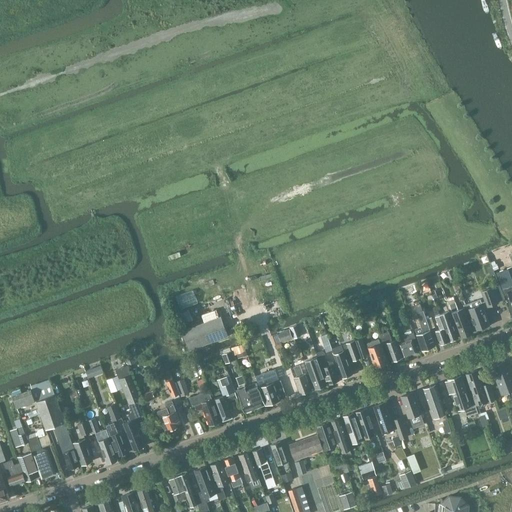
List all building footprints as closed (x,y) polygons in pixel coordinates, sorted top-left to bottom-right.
[(511,266),(497,272),(503,289),(504,293),(507,292),(511,305),(511,266)] [(475,330),(490,325),(483,308),(499,302),(498,301),(504,298),(499,285),(481,292),(484,301),(482,302),(481,299),(466,304),(475,330)] [(449,303),(452,312),(461,337),(473,332),(465,313),(461,315),(459,310),(458,309),(455,301),(449,303)] [(420,303),(415,305),(417,312),(416,313),(423,332),(417,335),(422,350),(435,346),(429,331),(430,330),(430,328),(426,318),(423,310),(422,310),(420,303)] [(437,307),(433,309),(435,315),(435,317),(440,330),(436,332),(440,344),(449,341),(440,314),(437,307)] [(448,311),(440,314),(449,341),(458,337),(448,311)] [(189,350),(227,336),(220,316),(182,330),(189,350)] [(296,325),(290,327),(294,338),(300,336),(296,325)] [(384,332),(382,327),(378,329),(383,344),(385,343),(392,361),(402,357),(396,339),(392,341),(390,335),(388,330),(384,332)] [(289,328),(277,332),(281,343),(293,339),(289,328)] [(277,332),(271,335),(275,345),(281,343),(277,332)] [(404,357),(416,352),(411,339),(415,338),(413,332),(403,336),(405,342),(399,344),(404,357)] [(360,357),(368,354),(362,337),(354,340),(360,357)] [(380,343),(378,338),(367,343),(368,347),(368,348),(375,367),(387,362),(380,343)] [(360,358),(354,341),(337,347),(339,352),(334,354),(342,377),(344,376),(346,377),(350,376),(350,374),(352,374),(346,356),(350,354),(353,360),(360,358)] [(243,345),(232,349),(234,355),(245,351),(243,345)] [(231,350),(222,354),(225,363),(235,359),(231,350)] [(330,361),(327,359),(324,351),(322,350),(316,352),(320,362),(328,384),(339,380),(333,364),(332,360),(330,361)] [(131,354),(125,356),(128,364),(135,362),(131,354)] [(316,357),(305,361),(310,374),(315,389),(326,384),(321,370),(316,357)] [(501,394),(509,391),(511,389),(511,374),(507,360),(491,366),(501,394)] [(100,365),(86,370),(89,378),(103,372),(100,365)] [(116,369),(116,370),(122,388),(132,412),(128,414),(131,421),(124,423),(129,435),(128,435),(134,450),(144,445),(138,431),(134,419),(143,416),(137,401),(141,399),(128,365),(116,369)] [(260,387),(259,387),(265,405),(286,397),(280,380),(279,380),(276,369),(256,376),(260,387)] [(303,374),(302,370),(296,372),(298,376),(294,377),(300,394),(311,390),(305,373),(303,374)] [(484,391),(477,370),(465,374),(476,405),(478,404),(479,406),(481,407),(485,405),(486,403),(485,402),(488,401),(494,399),(490,389),(484,391)] [(122,388),(118,375),(107,379),(112,392),(122,388)] [(225,394),(214,398),(217,405),(215,406),(220,421),(233,416),(227,400),(237,397),(233,387),(229,375),(225,376),(218,378),(220,384),(223,391),(225,394)] [(241,375),(235,377),(239,385),(244,383),(241,375)] [(475,405),(471,406),(461,376),(448,380),(448,381),(445,382),(449,394),(452,393),(458,410),(463,409),(465,417),(478,413),(475,405)] [(172,396),(179,394),(173,378),(166,381),(172,396)] [(183,379),(176,381),(181,396),(189,393),(183,379)] [(35,388),(13,396),(17,407),(37,401),(39,408),(41,412),(47,429),(53,426),(68,469),(79,465),(71,443),(72,442),(55,394),(50,380),(34,386),(35,388)] [(248,390),(255,408),(265,405),(256,382),(246,385),(248,390)] [(245,412),(255,408),(246,385),(236,389),(245,412)] [(433,418),(445,414),(435,385),(423,389),(433,418)] [(75,388),(69,390),(72,398),(77,396),(75,388)] [(152,391),(145,393),(147,399),(154,397),(152,391)] [(209,391),(189,398),(192,406),(193,406),(201,403),(209,425),(220,421),(215,406),(212,399),(209,391)] [(414,416),(415,416),(416,415),(417,414),(421,413),(414,392),(401,396),(408,417),(412,416),(413,416),(414,416)] [(169,430),(177,426),(176,425),(181,423),(172,400),(164,403),(166,408),(157,411),(165,430),(168,429),(169,430)] [(113,420),(121,416),(115,402),(107,406),(113,420)] [(383,433),(393,429),(384,402),(373,406),(383,433)] [(364,439),(375,435),(366,409),(355,412),(364,439)] [(352,443),(362,439),(353,413),(343,416),(352,443)] [(400,439),(408,436),(401,417),(393,420),(400,439)] [(92,433),(100,431),(95,418),(88,421),(92,433)] [(339,418),(331,422),(343,455),(351,452),(339,418)] [(22,445),(28,443),(25,434),(21,420),(15,422),(17,427),(16,428),(19,435),(22,445)] [(87,420),(77,424),(81,435),(91,432),(87,420)] [(325,449),(336,445),(328,422),(317,426),(325,449)] [(118,456),(128,452),(121,431),(117,432),(114,423),(106,425),(118,456)] [(100,432),(96,433),(99,441),(107,463),(117,460),(109,438),(106,430),(100,432)] [(27,438),(32,452),(36,463),(38,469),(41,478),(56,473),(50,458),(51,458),(48,449),(46,449),(41,447),(40,445),(50,442),(46,431),(27,438)] [(294,459),(323,449),(317,434),(289,444),(294,459)] [(398,436),(393,438),(396,447),(401,445),(398,436)] [(81,464),(93,460),(85,439),(74,443),(81,464)] [(278,465),(288,462),(280,441),(271,445),(278,465)] [(261,448),(252,452),(256,464),(257,464),(258,467),(260,467),(268,488),(276,485),(273,477),(267,460),(266,460),(261,448)] [(249,451),(238,455),(248,481),(249,481),(252,489),(256,488),(261,486),(262,486),(258,478),(249,451)] [(38,469),(36,463),(32,452),(18,457),(26,481),(27,481),(29,481),(32,480),(33,478),(36,477),(34,470),(38,469)] [(233,486),(242,482),(233,457),(223,460),(233,486)] [(14,465),(12,459),(4,463),(7,473),(6,473),(11,486),(25,481),(19,463),(14,465)] [(299,475),(307,472),(303,460),(295,463),(299,475)] [(219,500),(226,498),(221,484),(223,484),(229,482),(221,461),(210,465),(216,479),(217,483),(214,484),(219,500)] [(332,476),(341,473),(348,471),(346,463),(329,468),(332,476)] [(200,511),(209,509),(206,501),(210,499),(209,495),(215,493),(206,466),(194,471),(201,490),(193,493),(197,503),(200,511)] [(373,468),(361,472),(364,479),(376,475),(373,468)] [(0,496),(1,501),(10,498),(0,470),(0,496)] [(405,488),(416,483),(410,470),(400,474),(405,488)] [(291,472),(281,475),(283,482),(293,479),(291,472)] [(197,503),(193,493),(186,473),(170,479),(174,491),(172,492),(175,501),(186,497),(190,506),(197,503)] [(376,477),(368,479),(373,495),(381,492),(376,477)] [(389,483),(382,486),(384,494),(392,492),(389,483)] [(143,511),(156,511),(149,487),(137,491),(143,511)] [(304,511),(296,488),(288,490),(295,511),(304,511)] [(352,491),(340,495),(344,508),(356,505),(352,491)] [(127,511),(140,511),(134,492),(122,496),(127,511)] [(272,493),(266,496),(268,503),(275,501),(272,493)] [(466,511),(467,505),(460,497),(449,496),(441,504),(440,511),(466,511)] [(100,511),(113,511),(110,500),(98,503),(100,511)]
